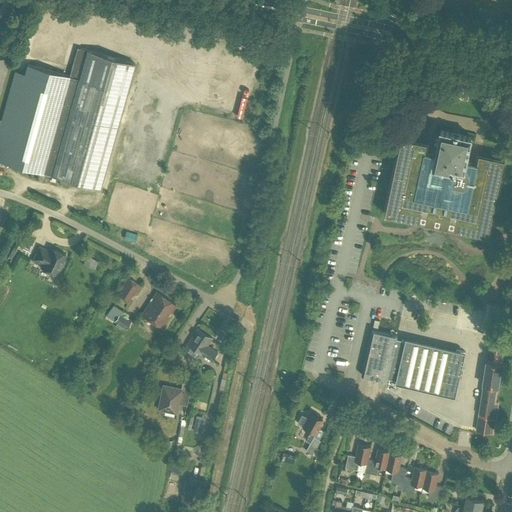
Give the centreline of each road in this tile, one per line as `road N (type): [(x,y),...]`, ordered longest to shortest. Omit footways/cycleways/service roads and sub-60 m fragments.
road 1 (unclassified): [(217,307),(55,215),(0,193)]
road 2 (residential): [(511,473),(468,461),(316,375)]
road 3 (secondary): [(396,30),(234,1)]
road 4 (secondary): [(234,1),(394,39)]
road 5 (secondary): [(394,39),(511,63)]
